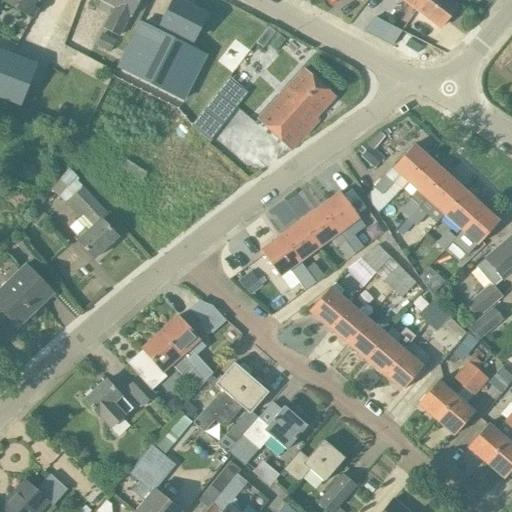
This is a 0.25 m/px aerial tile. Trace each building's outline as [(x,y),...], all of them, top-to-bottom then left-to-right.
[(0,0),(32,17),(41,0),(0,0)] [(137,0),(102,0),(114,6),(103,27),(118,35),(129,14),(130,15),(137,0)] [(205,15),(174,0),(173,0),(161,25),(192,41),(205,15)] [(405,0),(417,9),(423,0),(405,0)] [(456,6),(448,0),(423,0),(417,9),(439,27),(456,6)] [(141,23),(119,67),(184,100),(206,56),(141,23)] [(268,27),(256,42),(263,48),(268,42),(275,33),(268,27)] [(102,31),(96,44),(110,51),(116,39),(102,31)] [(77,33),(71,43),(89,54),(95,44),(77,33)] [(421,46),(409,39),(404,46),(417,54),(421,46)] [(0,98),(20,107),(37,63),(0,48),(0,98)] [(334,97),(304,69),(258,120),(291,150),(318,119),(316,117),(334,97)] [(32,107),(35,98),(26,95),(23,104),(32,107)] [(235,106),(222,95),(217,101),(213,97),(190,126),(209,140),(235,106)] [(380,131),(385,136),(390,133),(386,127),(380,131)] [(385,136),(380,131),(356,148),(362,155),(360,156),(374,168),(384,157),(374,149),(385,136)] [(401,190),(408,183),(430,159),(413,144),(392,169),(366,197),(378,213),(386,204),(387,205),(401,189),(401,190)] [(407,218),(419,205),(425,199),(447,175),(430,159),(408,183),(417,191),(410,198),(411,199),(399,211),(407,218)] [(68,168),(50,190),(58,197),(59,196),(75,178),(76,176),(68,168)] [(425,199),(443,215),(465,191),(447,175),(425,199)] [(83,187),(65,203),(78,218),(75,220),(86,232),(76,241),(94,259),(117,237),(101,221),(109,214),(83,187)] [(351,188),(341,195),(344,198),(355,213),(356,215),(365,207),(351,188)] [(443,215),(459,230),(481,206),(465,191),(443,215)] [(319,207),(339,232),(358,217),(356,215),(355,213),(344,198),(341,195),(339,192),(319,207)] [(419,205),(407,218),(416,227),(428,213),(419,205)] [(498,221),(481,206),(459,230),(461,232),(455,238),(454,237),(442,250),(452,259),(470,239),(476,245),(498,221)] [(300,221),(319,247),(329,239),(345,261),(354,254),(344,240),(339,232),(319,207),(300,221)] [(40,211),(31,223),(40,229),(48,217),(40,211)] [(300,221),(280,236),(299,261),(319,247),(300,221)] [(442,250),(454,237),(447,231),(435,244),(442,250)] [(344,240),(354,254),(364,248),(353,233),(344,240)] [(279,276),(299,261),(280,236),(260,251),(279,276)] [(485,259),(475,267),(489,284),(464,305),(477,318),(502,296),(493,286),(502,279),(502,280),(511,271),(511,238),(510,236),(484,258),(485,259)] [(361,258),(376,273),(391,258),(378,244),(361,258)] [(376,273),(392,289),(408,274),(391,258),(376,273)] [(314,262),(305,269),(316,284),(324,277),(314,262)] [(50,293),(25,267),(0,291),(0,309),(16,326),(50,293)] [(307,290),(316,284),(305,269),(296,275),(307,290)] [(249,270),(237,279),(248,294),(260,285),(249,270)] [(408,274),(392,289),(401,298),(416,283),(408,274)] [(443,281),(435,274),(424,286),(431,295),(443,281)] [(309,311),(328,328),(348,303),(340,296),(344,290),(335,281),(309,311)] [(328,328),(346,343),(367,319),(360,313),(364,308),(352,298),(348,303),(328,328)] [(418,314),(427,323),(442,308),(433,299),(418,314)] [(211,306),(210,305),(207,304),(200,301),(190,310),(197,319),(211,306)] [(503,320),(493,307),(467,328),(477,341),(503,320)] [(442,308),(427,323),(443,339),(458,324),(442,308)] [(177,316),(159,332),(203,381),(212,373),(189,348),(199,340),(177,316)] [(385,334),(367,319),(346,343),(364,359),(385,334)] [(364,359),(382,375),(412,341),(415,337),(405,328),(400,335),(392,327),(385,334),(364,359)] [(185,376),(195,388),(203,381),(159,332),(141,348),(142,350),(162,372),(171,364),(184,377),(185,376)] [(412,341),(382,375),(402,391),(422,367),(412,358),(420,349),(412,341)] [(463,386),(478,370),(468,361),(453,378),(463,386)] [(214,420),(251,377),(249,375),(251,372),(251,369),(243,363),(241,363),(238,366),(234,363),(216,384),(222,389),(193,423),(203,432),(214,420)] [(478,370),(463,386),(455,396),(456,396),(435,419),(454,435),(474,412),(465,404),(473,395),(474,395),(488,379),(478,370)] [(494,383),(505,390),(511,378),(511,376),(502,370),(494,383)] [(151,389),(138,375),(125,388),(142,407),(156,395),(151,389)] [(251,377),(214,420),(224,428),(243,407),(247,410),(225,435),(236,444),(259,417),(252,411),(268,392),(251,377)] [(121,396),(106,380),(84,400),(109,427),(130,408),(119,397),(121,396)] [(456,396),(455,396),(438,381),(418,404),(435,419),(456,396)] [(188,402),(180,411),(184,414),(189,419),(197,410),(188,402)] [(236,444),(228,453),(243,466),(251,457),(252,457),(270,436),(287,450),(308,426),(284,406),(268,425),(259,417),(236,444)] [(488,423),(467,448),(485,463),(506,439),(511,431),(511,411),(503,421),(504,422),(496,430),(488,423)] [(511,431),(506,439),(485,463),(504,479),(511,469),(511,431)] [(345,458),(323,439),(307,458),(299,451),(283,470),(298,483),(310,470),(324,483),(345,458)] [(139,482),(141,479),(161,453),(151,444),(128,473),(139,482)] [(265,459),(254,472),(270,486),(281,473),(265,459)] [(220,494),(236,474),(240,470),(230,462),(210,485),(220,494)] [(49,474),(35,490),(25,481),(0,508),(0,511),(37,511),(47,501),(52,506),(67,490),(49,474)] [(236,474),(220,494),(204,511),(241,511),(236,500),(234,498),(247,482),(236,474)] [(317,501),(329,511),(333,511),(338,507),(356,487),(341,474),(317,501)] [(180,511),(181,511),(141,479),(139,482),(131,491),(144,501),(135,511),(136,511),(180,511)] [(368,480),(363,486),(371,493),(376,487),(368,480)] [(407,511),(393,500),(382,511),(407,511)]
